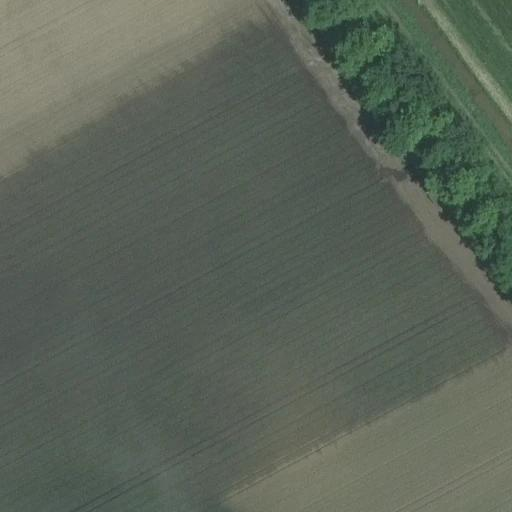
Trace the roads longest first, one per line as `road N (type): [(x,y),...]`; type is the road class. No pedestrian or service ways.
road 1 (track): [(511,172),(385,0)]
road 2 (track): [(511,120),(422,0)]
